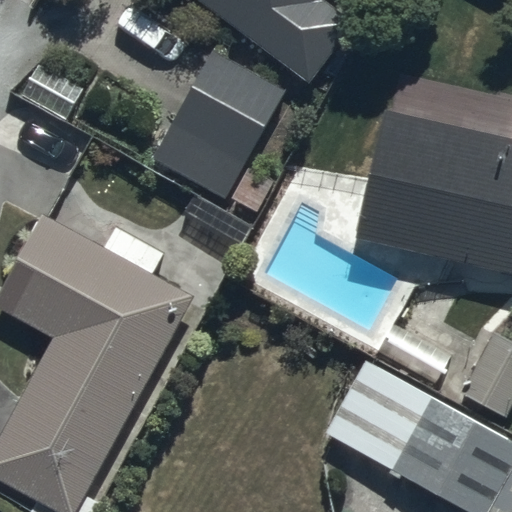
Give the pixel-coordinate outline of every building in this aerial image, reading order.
[(207,0),(315,82),(361,22),(332,0),(331,0),(207,0)] [(156,159),(229,200),(290,90),(217,49),(156,159)] [(511,140),(394,111),(362,236),(511,274),(511,140)] [(0,444),(0,484),(50,511),(76,511),(199,292),(47,208),(0,293),(0,304),(59,338),(0,444)] [(452,354),(392,322),(374,356),(434,388),(452,354)] [(511,405),(511,342),(492,332),(484,345),(476,341),(462,366),(472,371),(460,393),(506,418),(511,405)] [(326,432),(468,511),(497,511),(511,486),(511,439),(368,359),(326,432)]
